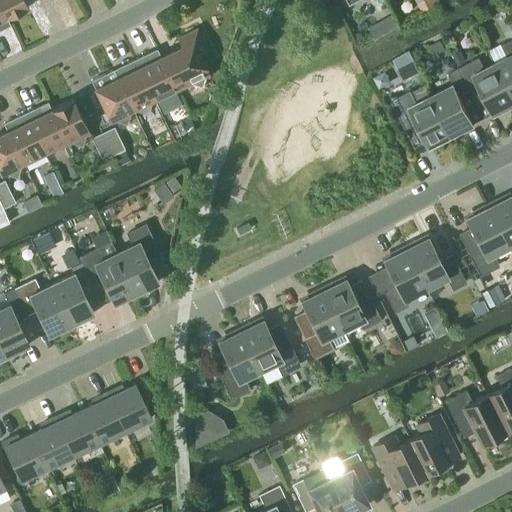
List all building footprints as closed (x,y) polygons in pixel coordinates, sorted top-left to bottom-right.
[(0,0),(0,1),(7,17),(29,6),(25,0),(0,0)] [(436,0),(416,0),(422,11),(438,3),(436,0)] [(398,25),(392,14),(381,20),(384,25),(374,31),(376,36),(398,25)] [(181,45),(161,55),(178,90),(192,83),(202,87),(206,76),(210,74),(200,54),(208,50),(197,28),(177,38),(181,45)] [(506,57),(496,62),(511,92),(511,38),(500,45),(506,57)] [(175,91),(178,90),(161,55),(156,58),(152,50),(135,58),(155,101),(157,100),(163,112),(181,103),(175,91)] [(460,65),(467,61),(461,50),(454,54),(460,65)] [(456,60),(450,56),(445,59),(444,65),(450,69),(455,66),(456,60)] [(495,113),(511,103),(511,92),(496,62),(485,68),(479,57),(459,67),(472,94),(482,89),(495,113)] [(117,77),(116,77),(133,111),(155,101),(135,58),(117,67),(121,75),(117,77)] [(401,65),(407,76),(419,70),(414,59),(401,65)] [(454,83),(432,94),(452,134),(474,123),(462,99),(472,94),(459,67),(448,72),(454,83)] [(129,113),(133,111),(116,77),(117,77),(113,69),(91,80),(111,122),(116,120),(126,123),(129,113)] [(376,74),(381,83),(390,79),(385,70),(376,74)] [(430,145),(452,134),(432,94),(416,103),(410,92),(393,100),(407,127),(418,122),(430,145)] [(73,98),(52,108),(68,143),(70,142),(82,146),(86,134),(90,132),(73,98)] [(68,143),(52,108),(47,111),(43,103),(25,112),(46,154),(68,143)] [(25,112),(8,120),(12,128),(7,130),(24,165),(46,154),(25,112)] [(180,118),(170,123),(175,132),(185,127),(180,118)] [(126,149),(115,125),(103,131),(114,154),(115,154),(125,149),(126,149)] [(22,166),(24,165),(7,130),(0,133),(0,170),(2,175),(6,173),(18,178),(22,166)] [(114,154),(103,131),(91,137),(102,160),(114,154)] [(125,149),(115,154),(120,164),(130,159),(125,149)] [(80,170),(75,160),(71,162),(69,167),(73,174),(80,170)] [(174,189),(180,185),(174,175),(167,179),(174,189)] [(15,202),(5,179),(0,181),(0,197),(4,207),(15,202)] [(59,180),(51,184),(57,195),(64,191),(59,180)] [(496,198),(487,203),(508,246),(511,243),(511,198),(510,194),(498,201),(496,198)] [(0,224),(9,220),(0,200),(0,224)] [(492,254),(508,246),(487,203),(477,208),(478,211),(466,217),(471,228),(460,233),(481,274),(498,265),(492,254)] [(252,228),(248,221),(236,228),(239,234),(252,228)] [(133,243),(117,251),(136,292),(158,281),(147,257),(158,251),(145,224),(128,232),(133,243)] [(32,237),(39,251),(55,244),(48,229),(32,237)] [(414,240),(404,245),(426,287),(447,277),(453,288),(465,282),(451,255),(440,260),(428,236),(415,242),(414,240)] [(404,298),(426,287),(404,245),(394,250),(396,252),(383,258),(396,283),(384,288),(395,310),(407,304),(404,298)] [(79,256),(81,261),(91,283),(102,278),(114,302),(136,292),(117,251),(105,257),(100,246),(79,256)] [(74,272),(52,282),(71,323),(93,312),(82,288),(91,283),(81,261),(71,267),(74,272)] [(49,334),(71,323),(52,282),(40,288),(35,277),(15,287),(27,314),(37,309),(49,334)] [(332,281),(322,286),(343,329),(359,321),(362,327),(380,318),(369,296),(357,302),(345,278),(333,284),(332,281)] [(343,329),(322,286),(312,291),(313,293),(301,299),(306,310),(295,316),(315,356),(332,348),(327,337),(343,329)] [(482,291),(490,306),(500,301),(493,286),(482,291)] [(0,340),(6,354),(29,344),(17,319),(27,314),(15,287),(0,294),(0,340)] [(249,322),(239,327),(260,370),(276,362),(282,373),(299,364),(279,324),(268,329),(263,319),(250,325),(249,322)] [(244,378),(260,370),(239,327),(229,332),(231,334),(218,340),(223,351),(212,356),(232,397),(249,389),(244,378)] [(412,332),(403,337),(407,347),(417,343),(412,332)] [(501,386),(487,393),(505,431),(511,427),(511,367),(496,375),(501,386)] [(433,382),(438,395),(447,391),(441,378),(433,382)] [(119,390),(117,386),(107,391),(125,430),(151,417),(135,383),(119,390)] [(153,388),(145,392),(149,399),(156,396),(153,388)] [(504,431),(505,431),(487,393),(472,401),(466,390),(445,401),(459,428),(470,422),(481,443),(491,438),(493,442),(506,435),(504,431)] [(125,430),(107,391),(96,396),(98,401),(83,408),(99,442),(125,430)] [(65,411),(54,416),(73,454),(99,442),(83,408),(67,415),(65,411)] [(422,432),(409,438),(426,472),(434,468),(439,469),(444,467),(445,462),(448,461),(458,456),(448,436),(437,413),(417,423),(422,432)] [(46,425),(30,433),(47,467),(73,454),(54,416),(44,421),(46,425)] [(20,479),(47,467),(30,433),(15,440),(13,436),(2,441),(20,479)] [(393,435),(373,445),(384,468),(394,488),(404,483),(407,481),(411,483),(416,480),(418,476),(426,472),(409,438),(397,444),(393,435)] [(273,458),(284,453),(278,442),(268,447),(273,458)] [(258,463),(263,465),(270,462),(264,450),(254,455),(258,463)] [(342,471),(329,478),(345,511),(352,511),(369,504),(358,481),(368,476),(369,479),(369,480),(370,480),(357,452),(338,461),(342,471)] [(319,511),(345,511),(329,478),(316,484),(311,474),(292,484),(305,511),(306,511),(306,510),(305,510),(304,507),(314,502),(319,511)] [(266,508),(258,511),(291,511),(279,485),(259,494),(266,508)] [(9,502),(14,511),(24,511),(18,498),(9,502)]
